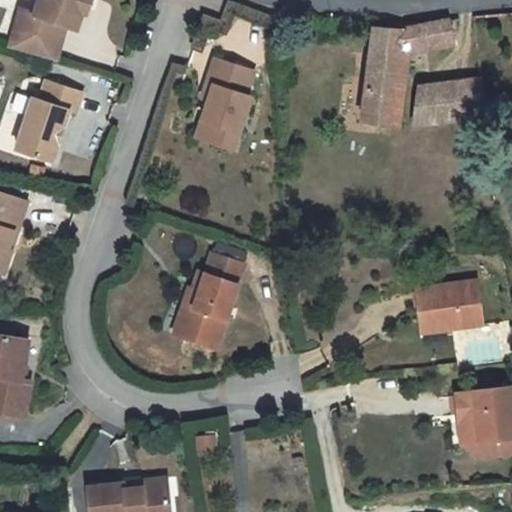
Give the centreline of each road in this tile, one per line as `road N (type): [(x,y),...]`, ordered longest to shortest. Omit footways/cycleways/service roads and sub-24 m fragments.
road 1 (residential): [(173,0),(73,301),(84,359),(106,391),(134,405),(236,401),(291,370)]
road 2 (tertiary): [(461,0),(299,0)]
